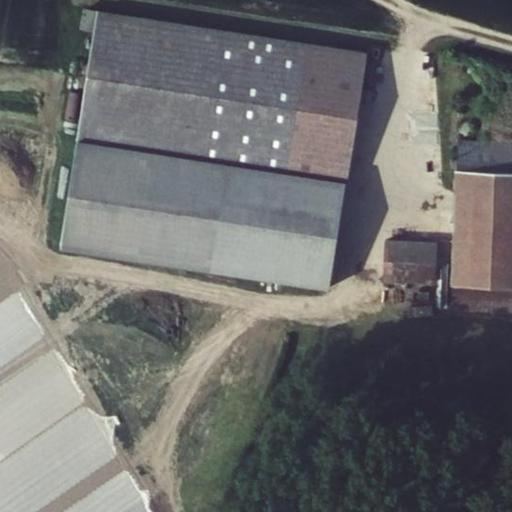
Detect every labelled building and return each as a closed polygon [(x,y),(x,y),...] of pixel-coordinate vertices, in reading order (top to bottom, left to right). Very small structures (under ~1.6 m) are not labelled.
[(64,248),(334,263),(348,33),(78,17),(64,248)] [(511,124),(455,120),(455,132),(511,135),(511,124)] [(511,135),(455,132),(448,250),(511,253),(511,135)] [(381,204),(378,245),(428,248),(430,207),(381,204)] [(511,253),(448,250),(447,275),(511,278),(511,253)]
